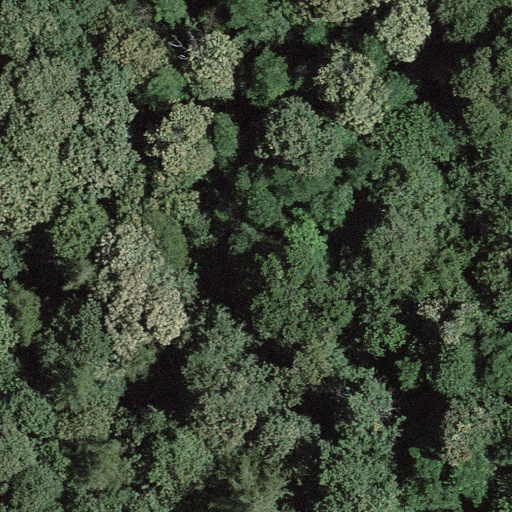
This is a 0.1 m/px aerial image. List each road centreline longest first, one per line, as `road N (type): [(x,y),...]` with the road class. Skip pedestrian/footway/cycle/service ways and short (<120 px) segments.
road 1 (track): [(456,0),(375,141),(361,230),(473,511)]
road 2 (track): [(358,0),(227,103),(0,235)]
